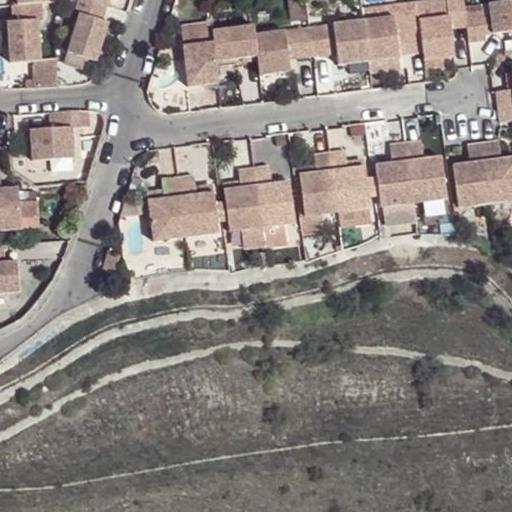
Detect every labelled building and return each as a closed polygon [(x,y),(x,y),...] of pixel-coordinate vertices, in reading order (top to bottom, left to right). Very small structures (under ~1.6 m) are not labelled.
[(79,0),(79,1),(104,10),(107,0),(79,0)] [(307,20),(303,0),(286,0),(290,22),(307,20)] [(449,31),(449,25),(464,23),(462,15),(461,8),(460,0),(445,0),(447,12),(417,15),(420,39),(422,56),(452,53),(449,31)] [(491,33),(511,30),(511,0),(502,2),(486,4),(488,11),(491,33)] [(104,10),(79,1),(74,16),(79,17),(65,55),(93,66),(107,27),(99,24),(104,10)] [(33,23),(40,23),(38,6),(14,8),(9,8),(9,22),(10,31),(3,31),(5,63),(27,62),(36,61),(33,23)] [(483,33),(491,33),(488,11),(480,12),(483,33)] [(399,14),(402,41),(420,39),(417,15),(417,12),(399,14)] [(480,12),(462,15),(464,23),(464,29),(466,43),(483,41),(483,33),(480,12)] [(402,41),(399,14),(392,15),(394,42),(402,41)] [(395,55),(394,42),(392,15),(361,19),(365,58),(385,56),(395,55)] [(365,58),(361,19),(331,23),(335,50),(337,64),(366,61),(365,58)] [(210,22),(178,26),(182,60),(187,60),(185,46),(212,41),(211,30),(210,22)] [(335,50),(331,23),(323,24),(327,52),(335,50)] [(464,29),(464,23),(449,25),(449,31),(464,29)] [(256,54),(253,33),(252,24),(211,30),(212,41),(214,56),(230,53),(231,57),(236,57),(256,54)] [(327,52),(323,24),(308,26),(308,27),(311,53),(327,52)] [(311,53),(308,27),(292,29),(296,57),(311,55),(311,53)] [(296,57),(292,29),(285,30),(288,57),(296,57)] [(288,57),(285,30),(253,33),(256,54),(259,75),(279,72),(290,71),(288,57)] [(214,56),(212,41),(185,46),(187,60),(182,60),(186,87),(218,82),(216,65),(215,60),(214,56)] [(367,71),(386,68),(385,56),(365,58),(366,61),(367,71)] [(500,71),(507,60),(501,56),(494,66),(500,71)] [(216,65),(237,62),(236,57),(231,57),(215,60),(216,65)] [(36,61),(27,62),(28,91),(53,90),(51,61),(36,61)] [(279,72),(259,75),(260,85),(280,83),(279,72)] [(511,72),(510,73),(511,84),(511,89),(495,92),(497,107),(511,105),(511,72)] [(511,105),(497,107),(499,122),(511,120),(511,105)] [(82,128),(78,111),(48,115),(50,132),(43,133),(44,139),(32,140),(35,163),(78,157),(74,129),(82,128)] [(412,203),(443,199),(442,187),(439,167),(438,155),(420,158),(418,141),(405,143),(412,203)] [(511,158),(496,160),(494,141),(483,142),(490,203),(511,200),(511,158)] [(490,203),(483,142),(467,145),(469,162),(452,165),(454,186),(457,206),(490,203)] [(412,203),(405,143),(388,145),(389,161),(375,163),(375,165),(377,184),(380,207),(412,203)] [(366,186),(364,166),(347,168),(344,151),(330,152),(338,213),(369,208),(366,186)] [(338,213),(330,152),(314,154),(316,172),(300,174),(301,179),(303,199),(306,217),(338,213)] [(377,184),(375,165),(368,165),(371,185),(377,184)] [(449,186),(446,165),(439,167),(442,187),(449,186)] [(290,201),(287,181),(269,183),(267,167),(253,169),(260,227),(292,222),(290,201)] [(226,210),(228,231),(240,230),(260,227),(253,169),(237,171),(239,187),(223,189),(226,210)] [(214,212),(211,191),(195,194),(193,177),(178,179),(186,237),(217,233),(214,212)] [(148,200),(153,242),(186,237),(178,179),(162,181),(164,197),(148,200)] [(297,199),(295,179),(287,181),(290,201),(297,199)] [(303,199),(301,179),(295,179),(297,199),(303,199)] [(0,229),(20,228),(16,190),(0,190),(0,229)] [(221,211),(218,190),(211,191),(214,212),(221,211)] [(443,199),(412,203),(413,209),(444,205),(443,199)] [(143,201),(122,203),(118,217),(145,214),(143,201)] [(412,203),(380,207),(382,223),(414,219),(413,209),(412,203)] [(260,227),(240,230),(242,245),(262,242),(260,227)] [(15,254),(13,238),(0,239),(0,286),(26,285),(24,259),(15,260),(15,254)]
